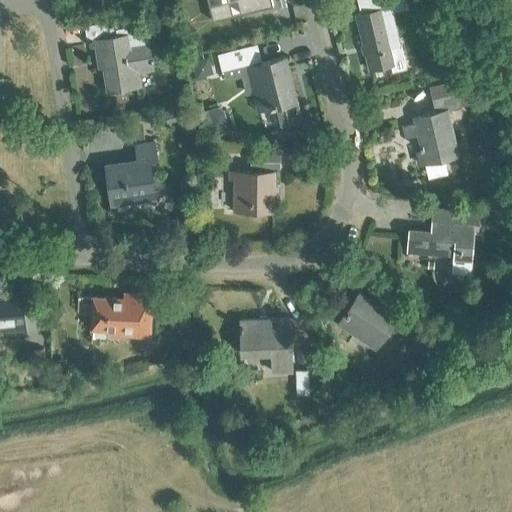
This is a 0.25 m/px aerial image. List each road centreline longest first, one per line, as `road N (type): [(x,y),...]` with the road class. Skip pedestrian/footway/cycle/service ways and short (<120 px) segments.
road 1 (residential): [(313,0),(347,138),(348,191),(322,237),(281,263),(87,256)]
road 2 (residential): [(39,0),(87,256)]
